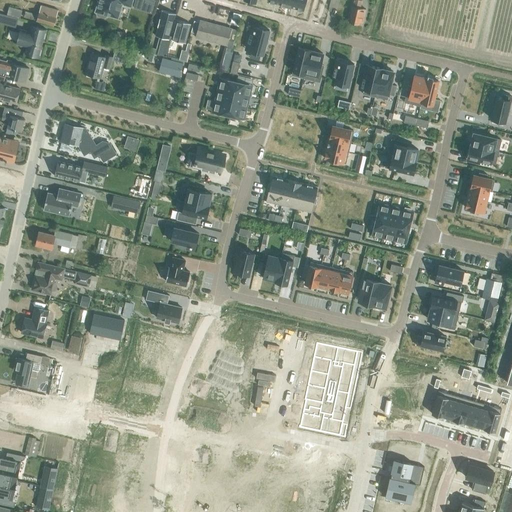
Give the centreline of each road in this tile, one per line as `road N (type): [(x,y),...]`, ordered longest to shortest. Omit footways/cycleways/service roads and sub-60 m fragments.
road 1 (unclassified): [(0,317),(49,96)]
road 2 (residential): [(256,147),(49,96)]
road 3 (residential): [(218,290),(397,336)]
road 4 (residential): [(291,21),(468,68)]
road 5 (residential): [(426,235),(468,68)]
road 6 (residential): [(0,411),(167,430)]
road 7 (residential): [(218,290),(167,430)]
road 8 (residential): [(256,147),(218,290)]
road 9 (residential): [(291,21),(256,147)]
